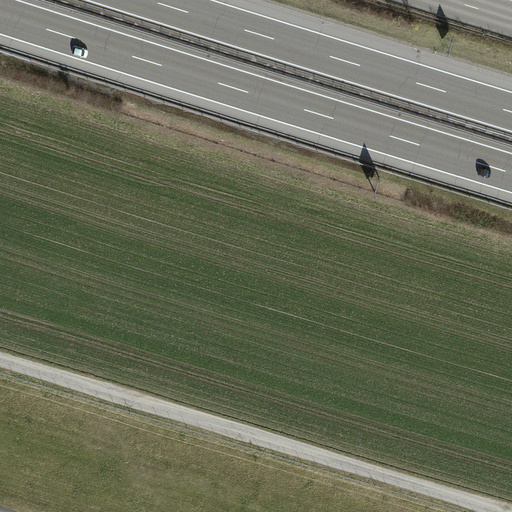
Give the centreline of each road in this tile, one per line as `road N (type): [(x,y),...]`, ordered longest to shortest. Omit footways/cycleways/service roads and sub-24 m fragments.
road 1 (motorway): [(0,15),(511,174)]
road 2 (track): [(503,511),(0,359)]
road 3 (motorway): [(511,111),(152,0)]
